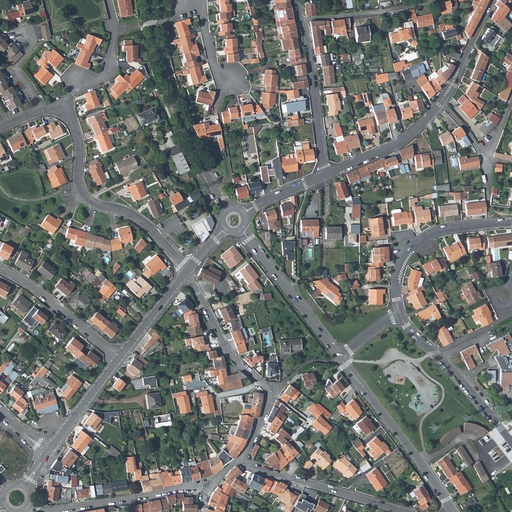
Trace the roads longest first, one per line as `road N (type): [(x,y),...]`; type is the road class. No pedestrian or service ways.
road 1 (tertiary): [(324,174),(422,124),(493,0)]
road 2 (residential): [(147,0),(168,81),(228,210)]
road 3 (residential): [(59,112),(78,134),(83,194),(134,216),(186,271)]
road 4 (residential): [(242,458),(268,393),(228,350),(186,271)]
road 5 (residential): [(338,356),(451,511)]
road 6 (residential): [(206,485),(47,511),(30,503)]
road 7 (residential): [(242,458),(402,511)]
road 8 (residential): [(240,228),(338,356)]
road 9 (residential): [(301,19),(324,174)]
road 10 (residential): [(399,312),(500,428)]
road 11 (residential): [(117,358),(0,269)]
road 12 (residential): [(437,0),(301,19)]
road 13 (residential): [(107,0),(110,63),(59,112)]
